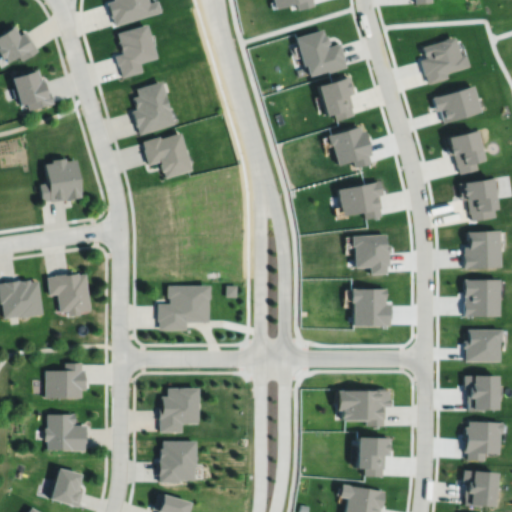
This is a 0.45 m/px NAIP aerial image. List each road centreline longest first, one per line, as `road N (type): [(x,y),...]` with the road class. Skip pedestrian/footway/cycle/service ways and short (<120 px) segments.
road 1 (residential): [(55,0),(119,227),(119,456),(110,511)]
road 2 (residential): [(418,511),(421,223),(362,0)]
road 3 (residential): [(273,511),(283,448),(283,262),(261,176)]
road 4 (residential): [(261,176),(256,511)]
road 5 (residential): [(119,356),(424,357)]
road 6 (residential): [(217,21),(261,176)]
road 7 (residential): [(0,243),(119,227)]
